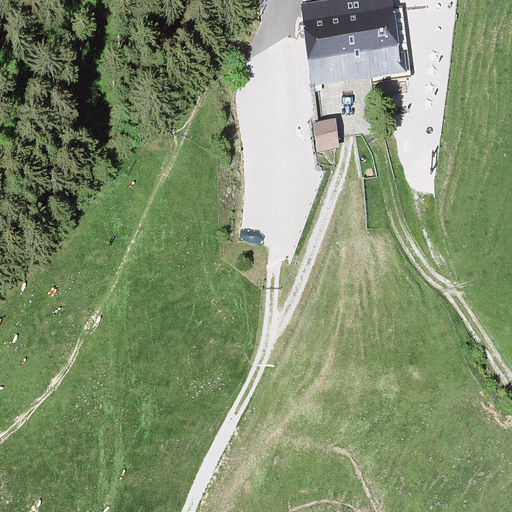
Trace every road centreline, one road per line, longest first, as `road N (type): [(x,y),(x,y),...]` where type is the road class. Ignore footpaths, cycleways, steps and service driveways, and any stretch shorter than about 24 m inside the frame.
road 1 (track): [(188,511),(268,334),(296,0)]
road 2 (track): [(350,113),(374,142),(402,236),(511,383)]
road 3 (track): [(268,334),(292,301),(336,184),(348,147),(348,90)]
